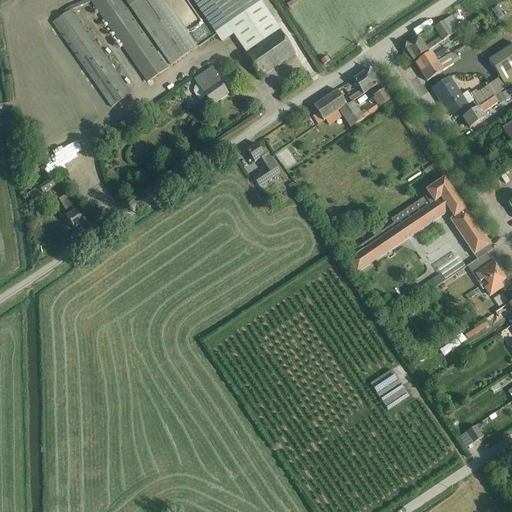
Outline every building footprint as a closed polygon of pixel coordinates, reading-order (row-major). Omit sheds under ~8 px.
[(119,0),(88,0),(86,1),(71,7),(59,14),(61,18),(52,24),(54,27),(45,34),(39,38),(37,36),(12,54),(29,79),(70,138),(96,119),(52,57),(51,55),(55,53),(51,47),(47,50),(45,47),(41,41),(47,37),(55,32),(57,31),(111,109),(132,94),(73,11),(91,3),(94,8),(96,10),(106,25),(147,84),(168,69),(129,12),(131,11),(170,67),(197,49),(163,0),(122,0),(129,8),(127,10),(119,0)] [(259,0),(191,0),(221,43),(233,36),(245,54),(244,55),(261,80),(295,55),(279,31),(280,30),(259,0)] [(285,8),(298,1),(297,0),(286,0),(282,3),(285,8)] [(497,7),(492,11),(498,21),(504,17),(497,7)] [(452,36),(460,31),(451,17),(434,29),(440,38),(425,48),(418,37),(405,45),(404,50),(413,62),(452,36)] [(460,31),(452,36),(455,41),(464,35),(470,31),(467,26),(460,31)] [(511,86),(511,45),(487,62),(499,79),(477,93),(476,92),(470,96),(467,93),(462,96),(450,78),(432,90),(440,102),(450,118),(468,105),(471,103),(476,110),(500,94),(511,86)] [(421,74),(451,55),(447,49),(438,55),(437,54),(434,57),(431,53),(414,64),(421,74)] [(451,55),(421,74),(427,83),(454,65),(452,62),(460,58),(458,55),(456,57),(453,53),(451,55)] [(326,57),(321,61),(324,66),(329,62),(326,57)] [(193,91),(193,93),(199,102),(206,97),(212,106),(228,96),(215,77),(218,75),(213,68),(193,80),(197,85),(195,87),(194,89),(193,91)] [(351,104),(353,103),(380,84),(371,71),(368,70),(360,76),(358,75),(355,78),(355,80),(353,81),(360,92),(348,100),(351,104)] [(511,87),(501,95),(506,102),(511,97),(511,87)] [(347,107),(339,112),(342,117),(350,129),(391,101),(384,90),(371,99),(375,105),(365,110),(360,113),(353,103),(351,104),(347,107)] [(318,114),(323,122),(325,121),(339,112),(347,107),(337,92),(313,107),(318,114)] [(500,94),(476,110),(462,119),(467,127),(470,125),(472,128),(485,119),(482,114),(498,104),(499,105),(505,102),(500,94)] [(339,112),(325,121),(329,127),(342,117),(339,112)] [(323,122),(318,114),(313,118),(318,126),(323,122)] [(511,121),(501,129),(511,144),(511,121)] [(256,145),(247,151),(255,164),(260,161),(265,167),(262,170),(263,171),(252,179),(261,192),(269,187),(267,184),(280,175),(267,154),(264,156),(256,145)] [(281,167),(291,162),(282,146),(272,152),(281,167)] [(43,159),(46,163),(53,159),(50,154),(43,159)] [(404,180),(416,174),(414,169),(402,175),(404,180)] [(37,187),(28,193),(33,201),(55,187),(50,180),(38,188),(37,187)] [(477,261),(487,255),(492,251),(489,247),(465,212),(444,180),(425,193),(427,196),(391,220),(393,224),(382,232),(379,228),(371,234),(374,237),(357,249),(360,253),(346,262),(356,276),(448,213),(452,219),(449,221),(473,257),(474,256),(477,261)] [(292,184),(287,187),(293,194),(298,191),(292,184)] [(65,196),(58,201),(68,215),(66,217),(74,230),(83,224),(65,196)] [(440,274),(445,282),(465,267),(456,255),(437,269),(440,274)] [(487,255),(477,261),(467,268),(479,287),(500,273),(495,266),(493,262),(492,263),(487,255)] [(500,273),(479,287),(482,291),(484,290),(489,298),(504,289),(501,284),(506,281),(505,279),(506,279),(502,274),(501,274),(500,273)] [(445,282),(440,274),(424,286),(429,293),(445,282)] [(473,292),(465,297),(465,298),(467,301),(476,296),(473,292)] [(502,294),(493,300),(499,309),(508,303),(502,294)] [(511,302),(495,314),(498,319),(511,310),(511,311),(511,302)] [(380,400),(401,386),(392,371),(370,385),(380,400)] [(498,385),(490,390),(493,394),(500,389),(498,385)] [(401,386),(380,400),(380,401),(387,412),(409,397),(401,386)] [(466,434),(473,444),(483,437),(476,426),(465,433),(466,434)]
